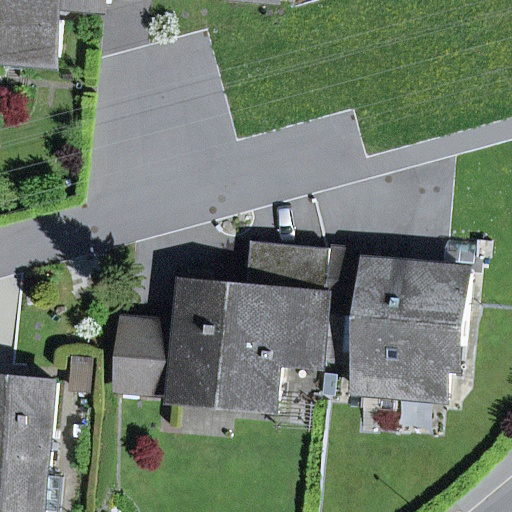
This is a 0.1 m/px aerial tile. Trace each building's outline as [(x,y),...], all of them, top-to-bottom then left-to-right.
[(81,0),(81,3),(111,6),(111,0),(0,0),(0,58),(59,64),(64,15),(75,16),(76,0),(81,0)] [(286,362),(324,366),(325,359),(335,250),(282,246),(282,249),(280,279),(253,276),(252,296),(191,290),(187,332),(129,327),(122,390),(282,404),(286,362)] [(280,279),(282,249),(256,247),(253,276),(280,279)] [(454,347),(467,348),(474,276),(375,266),(377,254),(335,250),(325,359),(366,363),(363,386),(449,395),(454,347)] [(78,360),(76,391),(91,392),(93,362),(78,360)] [(51,477),(59,385),(0,380),(0,509),(38,511),(60,511),(64,478),(51,477)] [(363,386),(362,394),(449,402),(449,395),(363,386)]
